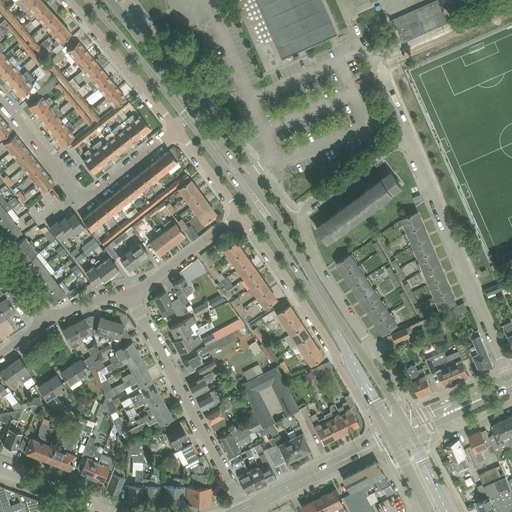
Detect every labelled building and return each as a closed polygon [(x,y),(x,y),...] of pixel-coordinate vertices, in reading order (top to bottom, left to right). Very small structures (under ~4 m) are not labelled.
[(34,0),(16,0),(15,1),(23,10),(34,0)] [(47,6),(41,0),(34,0),(23,10),(31,18),(35,15),(36,15),(47,6)] [(235,0),(241,13),(267,72),(308,54),(305,47),(339,31),(325,0),(235,0)] [(449,21),(439,0),(436,0),(391,20),(395,30),(397,29),(403,42),(449,22),(449,21)] [(55,15),(47,6),(36,15),(44,24),(55,15)] [(15,17),(7,8),(4,11),(12,20),(15,17)] [(63,24),(55,15),(44,24),(52,33),(63,24)] [(22,27),(15,17),(12,20),(19,29),(22,27)] [(6,19),(0,23),(0,35),(8,29),(5,26),(9,23),(6,19)] [(16,32),(9,23),(5,26),(8,29),(10,31),(13,35),(16,32)] [(61,43),(71,33),(63,24),(52,33),(57,39),(53,43),(56,46),(61,43)] [(30,36),(23,27),(22,27),(19,29),(27,39),(30,36)] [(23,40),(16,32),(13,35),(20,43),(23,40)] [(38,45),(30,36),(27,39),(35,48),(38,45)] [(29,47),(23,40),(20,43),(26,50),(29,47)] [(79,41),(67,51),(75,60),(86,51),(79,41)] [(46,55),(38,45),(35,48),(43,58),(46,55)] [(37,56),(29,47),(26,50),(33,59),(37,56)] [(61,72),(54,64),(65,54),(62,50),(47,62),(57,75),(61,72)] [(94,60),(86,51),(75,60),(83,69),(94,60)] [(0,74),(16,59),(12,55),(7,59),(4,56),(0,59),(0,74)] [(42,63),(37,56),(33,59),(39,66),(42,63)] [(0,74),(7,82),(19,71),(15,67),(19,63),(16,59),(0,74)] [(102,70),(94,60),(83,69),(78,73),(86,82),(102,70)] [(42,63),(39,66),(51,79),(54,76),(49,71),(42,63)] [(110,79),(102,70),(86,82),(94,91),(98,88),(99,88),(110,79)] [(14,89),(30,75),(26,71),(22,75),(19,71),(7,82),(14,89)] [(68,81),(61,72),(57,75),(65,84),(68,81)] [(21,97),(24,94),(33,86),(29,82),(33,78),(30,75),(14,89),(21,97)] [(46,93),(55,85),(62,93),(66,90),(59,82),(54,76),(51,79),(37,91),(40,95),(45,91),(46,93)] [(72,79),(68,81),(65,84),(73,94),(80,88),(72,79)] [(117,88),(110,79),(99,88),(106,97),(117,88)] [(33,86),(24,94),(28,99),(37,91),(33,86)] [(125,98),(117,88),(106,97),(114,107),(125,98)] [(72,98),(66,90),(62,93),(69,101),(72,98)] [(76,91),(73,94),(81,103),(84,100),(76,91)] [(48,104),(53,101),(50,97),(45,101),(42,96),(29,106),(36,114),(48,104)] [(79,106),(72,98),(69,101),(75,109),(79,106)] [(84,100),(81,103),(88,112),(92,110),(84,100)] [(130,103),(128,100),(127,100),(119,106),(122,109),(130,103)] [(42,122),(59,109),(56,105),(51,109),(48,104),(36,114),(42,122)] [(85,114),(79,106),(75,109),(82,117),(85,114)] [(112,113),(114,116),(122,109),(119,106),(112,113)] [(49,131),(61,121),(58,116),(62,113),(59,109),(42,122),(49,131)] [(99,119),(92,110),(88,112),(96,121),(99,119)] [(106,122),(114,116),(112,113),(103,119),(106,122)] [(92,122),(85,114),(82,117),(89,125),(92,122)] [(133,114),(128,117),(142,135),(150,128),(140,116),(136,119),(133,114)] [(128,125),(124,128),(134,141),(142,135),(128,117),(124,120),(128,125)] [(98,129),(106,122),(103,119),(95,125),(98,129)] [(3,120),(0,122),(0,138),(0,139),(11,129),(3,120)] [(55,139),(72,125),(69,121),(64,125),(61,121),(49,131),(55,139)] [(62,147),(74,137),(71,133),(75,129),(72,125),(55,139),(62,147)] [(90,135),(98,129),(95,125),(87,132),(90,135)] [(116,127),(112,130),(126,147),(134,141),(124,128),(120,132),(116,127)] [(126,147),(112,130),(108,133),(112,138),(108,141),(118,154),(126,147)] [(82,142),(90,135),(87,132),(79,138),(82,142)] [(15,134),(4,143),(10,152),(22,142),(15,134)] [(74,148),(81,142),(82,142),(79,138),(71,145),(74,148)] [(100,140),(96,143),(110,160),(118,154),(108,141),(104,145),(100,140)] [(22,142),(10,152),(17,160),(28,150),(22,142)] [(110,160),(96,143),(92,146),(96,151),(92,154),(102,167),(110,160)] [(102,167),(92,154),(88,149),(84,153),(88,157),(84,161),(94,173),(102,167)] [(28,150),(17,160),(23,168),(34,158),(28,150)] [(177,161),(168,150),(158,158),(167,169),(177,161)] [(34,158),(23,168),(29,176),(41,166),(34,158)] [(167,169),(158,158),(149,165),(158,176),(167,169)] [(158,176),(149,165),(139,173),(148,184),(158,176)] [(41,166),(29,176),(36,184),(47,174),(41,166)] [(401,187),(391,172),(381,179),(392,194),(401,187)] [(148,184),(139,173),(130,180),(139,192),(148,184)] [(186,173),(180,178),(177,180),(179,184),(181,183),(189,176),(186,173)] [(47,174),(36,184),(42,192),(54,183),(47,174)] [(190,179),(180,187),(178,188),(184,197),(196,188),(190,179)] [(392,194),(381,179),(370,188),(370,187),(365,190),(366,191),(354,200),(365,214),(392,194)] [(139,192),(130,180),(120,188),(129,199),(139,192)] [(170,191),(179,184),(177,180),(167,188),(170,191)] [(129,199),(120,188),(111,196),(120,207),(129,199)] [(160,199),(170,191),(167,188),(158,195),(160,199)] [(203,196),(196,188),(184,197),(191,205),(203,196)] [(0,216),(6,212),(10,208),(9,206),(0,194),(2,192),(0,190),(0,216)] [(151,207),(160,199),(158,195),(157,196),(148,203),(151,207)] [(120,207),(111,196),(102,203),(110,214),(120,207)] [(203,196),(191,205),(197,213),(209,204),(203,196)] [(326,220),(337,235),(365,214),(354,200),(343,208),(342,208),(338,211),(338,212),(326,220)] [(169,209),(166,205),(162,201),(152,209),(155,214),(163,208),(168,215),(171,213),(169,209)] [(110,214),(102,203),(92,211),(101,222),(110,214)] [(141,214),(151,207),(148,203),(147,204),(139,211),(141,214)] [(218,216),(215,213),(209,204),(197,213),(203,222),(206,225),(218,216)] [(101,222),(92,211),(83,219),(91,230),(101,222)] [(132,222),(141,214),(139,211),(129,218),(132,222)] [(417,211),(404,217),(402,218),(402,220),(421,262),(417,264),(420,272),(424,270),(441,308),(455,302),(453,298),(454,297),(451,288),(449,289),(447,285),(449,284),(445,276),(444,277),(442,272),(443,271),(440,263),(438,264),(436,259),(438,259),(434,250),(433,251),(431,246),(432,245),(429,237),(427,238),(425,233),(427,233),(423,224),(422,225),(420,220),(421,220),(417,211)] [(0,227),(2,230),(13,221),(6,212),(0,216),(0,227)] [(68,215),(65,217),(75,230),(76,230),(77,232),(82,228),(84,231),(86,229),(84,226),(80,221),(74,213),(69,217),(68,215)] [(75,230),(65,217),(61,220),(59,218),(56,220),(67,234),(68,235),(73,232),(75,234),(77,232),(76,230),(75,230)] [(122,229),(132,222),(129,218),(120,226),(122,229)] [(184,235),(176,223),(174,224),(170,219),(163,224),(167,229),(176,241),(184,235)] [(50,222),(47,224),(53,232),(59,240),(64,236),(66,237),(68,235),(67,234),(56,220),(52,224),(50,222)] [(337,235),(326,220),(317,227),(328,242),(337,235)] [(9,239),(20,231),(13,221),(2,230),(9,239)] [(185,223),(181,226),(186,232),(192,240),(199,236),(193,228),(191,225),(190,225),(188,227),(185,223)] [(113,237),(122,229),(120,226),(110,233),(113,237)] [(43,233),(47,237),(52,234),(48,229),(43,233)] [(167,229),(159,235),(168,247),(176,241),(167,229)] [(128,235),(124,231),(118,236),(122,240),(128,235)] [(103,244),(113,237),(110,233),(101,241),(103,244)] [(47,237),(51,242),(55,238),(52,234),(47,237)] [(159,235),(151,241),(160,253),(168,247),(159,235)] [(18,254),(32,242),(30,240),(28,241),(25,236),(10,248),(13,251),(15,249),(18,254)] [(116,245),(122,240),(118,236),(113,240),(116,245)] [(91,246),(97,241),(94,237),(87,242),(91,246)] [(99,244),(97,241),(91,246),(93,249),(99,244)] [(235,241),(224,249),(227,255),(225,256),(228,261),(230,259),(242,250),(235,241)] [(37,251),(33,246),(35,245),(32,242),(18,254),(22,258),(20,260),(22,263),(37,251)] [(91,246),(87,242),(81,247),(84,251),(91,246)] [(112,247),(109,243),(105,247),(114,259),(119,255),(112,247)] [(148,254),(140,243),(130,250),(141,264),(148,259),(146,256),(148,254)] [(93,249),(91,246),(84,251),(87,254),(93,249)] [(76,247),(70,252),(73,256),(79,251),(76,247)] [(141,264),(130,250),(127,252),(121,257),(129,269),(131,267),(133,269),(141,264)] [(249,260),(242,250),(230,259),(237,268),(249,260)] [(81,253),(75,258),(78,261),(84,257),(81,253)] [(114,273),(119,269),(108,254),(105,256),(107,259),(102,262),(113,277),(116,275),(114,273)] [(397,325),(363,273),(359,266),(351,254),(337,263),(338,263),(339,263),(342,267),(340,267),(345,275),(347,274),(349,278),(348,279),(353,287),(354,286),(357,290),(356,291),(361,298),(362,297),(365,302),(364,303),(369,310),(370,309),(373,313),(371,314),(376,322),(378,321),(380,325),(379,326),(384,333),(397,325)] [(31,274),(42,265),(35,256),(24,265),(31,274)] [(244,278),(256,270),(249,260),(237,268),(244,278)] [(96,263),(93,265),(95,267),(95,268),(104,280),(109,277),(110,279),(113,277),(102,262),(97,266),(96,263)] [(39,283),(50,275),(42,265),(31,274),(39,283)] [(104,280),(95,268),(95,267),(93,265),(88,269),(87,267),(84,269),(95,284),(100,280),(101,282),(104,280)] [(263,279),(256,270),(244,278),(251,288),(263,279)] [(46,293),(57,284),(50,275),(39,283),(46,293)] [(184,277),(173,283),(180,297),(175,299),(183,314),(189,311),(184,301),(188,299),(185,294),(191,291),(184,277)] [(263,279),(251,288),(257,297),(269,289),(263,279)] [(61,289),(66,285),(62,280),(57,284),(46,293),(54,302),(65,294),(61,289)] [(486,296),(509,286),(506,280),(503,281),(483,290),(486,296)] [(223,293),(233,286),(230,282),(224,286),(220,288),(223,293)] [(236,284),(233,286),(223,293),(226,297),(230,295),(239,288),(236,284)] [(9,288),(3,293),(11,304),(18,299),(9,288)] [(276,299),(269,289),(257,297),(264,307),(270,303),(276,299)] [(183,314),(175,299),(171,301),(165,291),(154,297),(161,310),(160,310),(163,317),(174,311),(178,317),(183,314)] [(3,293),(0,294),(0,309),(5,316),(15,309),(11,304),(3,293)] [(221,295),(209,301),(212,307),(224,301),(221,295)] [(193,309),(197,316),(209,309),(208,302),(193,309)] [(448,309),(452,316),(467,310),(464,302),(448,309)] [(289,306),(277,314),(278,314),(282,321),(294,313),(289,306)] [(267,315),(262,318),(266,324),(274,319),(273,317),(278,314),(277,314),(275,310),(267,315)] [(298,319),(294,313),(282,321),(286,327),(298,319)] [(107,337),(111,320),(91,314),(91,315),(93,328),(94,334),(95,334),(107,337)] [(93,328),(91,315),(74,323),(80,336),(90,332),(92,335),(94,334),(93,328)] [(191,316),(170,327),(176,340),(190,332),(192,331),(189,325),(194,323),(191,316)] [(298,319),(286,327),(290,334),(303,326),(298,319)] [(131,339),(123,325),(123,324),(111,320),(107,337),(118,341),(117,346),(131,339)] [(80,336),(74,323),(63,329),(72,348),(79,344),(76,339),(80,336)] [(303,326),(290,334),(297,344),(309,336),(303,326)] [(253,329),(257,337),(261,334),(257,327),(253,329)] [(392,334),(396,343),(410,336),(407,328),(392,334)] [(493,365),(478,328),(470,331),(476,345),(470,347),(480,370),(481,370),(482,371),(487,369),(487,367),(493,365)] [(179,353),(201,342),(202,342),(195,329),(176,340),(173,341),(179,353)] [(183,357),(182,358),(184,362),(185,364),(185,365),(187,368),(188,369),(188,370),(189,369),(191,371),(195,369),(194,366),(199,364),(203,361),(199,355),(217,345),(219,348),(237,338),(233,330),(216,339),(205,345),(183,357)] [(205,345),(216,339),(213,333),(202,339),(205,345)] [(314,343),(309,336),(297,344),(302,351),(314,343)] [(137,350),(132,341),(131,339),(117,346),(117,349),(115,350),(117,354),(110,358),(113,363),(137,350)] [(255,340),(249,345),(255,354),(262,349),(255,340)] [(265,340),(259,344),(263,351),(269,347),(265,340)] [(318,350),(314,343),(302,351),(306,358),(318,350)] [(101,355),(98,351),(96,344),(88,349),(87,349),(91,355),(93,359),(99,356),(101,355)] [(454,354),(447,357),(457,381),(465,378),(464,376),(468,375),(469,376),(469,377),(470,376),(466,367),(463,361),(469,359),(462,344),(456,346),(458,352),(454,354)] [(147,369),(142,360),(137,350),(113,363),(115,367),(124,363),(124,362),(126,361),(129,366),(132,372),(129,373),(123,376),(121,377),(124,382),(147,369)] [(323,356),(318,350),(306,358),(311,365),(323,356)] [(273,352),(267,356),(270,362),(276,358),(273,352)] [(96,367),(93,359),(91,355),(85,359),(91,368),(92,368),(96,367)] [(27,369),(19,357),(10,364),(19,377),(22,382),(31,376),(27,369)] [(431,360),(427,362),(428,365),(432,374),(433,374),(433,373),(437,371),(444,387),(445,387),(444,385),(448,383),(449,385),(457,381),(447,357),(446,357),(446,358),(433,364),(431,360)] [(91,368),(85,359),(82,360),(81,358),(71,365),(79,377),(89,370),(88,369),(91,368)] [(200,374),(217,365),(213,358),(196,367),(200,374)] [(333,367),(329,360),(317,366),(320,374),(333,367)] [(227,371),(223,362),(217,365),(221,374),(227,371)] [(19,377),(10,364),(0,371),(0,372),(8,383),(9,383),(13,389),(17,386),(13,380),(18,376),(19,377)] [(416,364),(407,366),(409,372),(417,370),(416,364)] [(79,377),(71,365),(61,371),(69,384),(79,377)] [(108,371),(105,366),(97,370),(98,371),(101,381),(106,378),(103,373),(108,371)] [(268,376),(282,404),(293,398),(277,366),(270,370),(268,370),(271,375),(268,376)] [(433,392),(428,380),(429,380),(426,374),(423,368),(419,370),(419,372),(411,375),(413,381),(420,398),(429,394),(428,392),(432,390),(433,392)] [(137,381),(140,386),(143,391),(131,398),(133,402),(158,389),(153,379),(147,369),(124,382),(122,383),(125,387),(128,385),(134,382),(137,381)] [(195,395),(209,387),(205,381),(212,377),(210,372),(189,383),(195,395)] [(56,374),(47,380),(56,393),(61,401),(70,396),(64,387),(65,387),(56,374)] [(111,388),(106,378),(101,381),(104,392),(111,388)] [(241,384),(257,416),(262,427),(267,425),(273,422),(252,379),(241,384)] [(56,393),(47,380),(38,386),(46,399),(47,399),(52,407),(56,404),(51,396),(56,393)] [(111,396),(125,389),(125,387),(122,383),(111,388),(104,392),(105,396),(107,403),(113,400),(111,396)] [(168,409),(163,399),(158,389),(133,402),(128,405),(130,407),(134,405),(135,407),(142,403),(145,407),(149,404),(150,406),(151,407),(146,409),(148,414),(144,416),(141,418),(141,419),(143,422),(168,409)] [(219,400),(214,390),(197,399),(202,409),(210,405),(216,402),(215,402),(219,400)] [(354,412),(351,406),(355,404),(349,394),(344,396),(347,401),(342,403),(343,404),(337,407),(342,418),(347,429),(348,428),(350,429),(352,427),(353,426),(358,423),(352,413),(354,412)] [(110,411),(107,403),(105,396),(102,404),(100,411),(110,411)] [(33,399),(34,400),(35,405),(37,405),(42,404),(40,397),(33,399)] [(100,411),(102,404),(98,402),(95,399),(91,410),(97,416),(100,411)] [(113,400),(107,403),(110,411),(111,413),(112,412),(118,409),(113,400)] [(227,400),(217,406),(216,402),(210,405),(212,409),(204,413),(210,423),(214,430),(230,421),(223,409),(230,406),(227,400)] [(18,401),(11,405),(15,410),(22,408),(23,408),(20,404),(18,401)] [(347,429),(342,418),(337,407),(334,403),(332,404),(330,405),(330,407),(330,409),(331,410),(324,414),(325,416),(324,416),(334,436),(337,435),(339,435),(341,433),(342,432),(347,429)] [(334,436),(324,416),(318,419),(315,412),(310,415),(305,405),(299,409),(305,419),(311,416),(315,424),(312,426),(314,430),(316,433),(318,432),(323,442),(329,439),(330,439),(333,438),(333,437),(334,436)] [(14,448),(15,448),(23,427),(16,425),(22,408),(15,410),(0,413),(0,420),(7,423),(1,439),(4,440),(3,444),(9,446),(9,447),(13,449),(14,448)] [(173,418),(168,409),(143,422),(131,429),(122,434),(125,437),(149,424),(158,420),(160,425),(161,425),(173,418)] [(310,449),(309,448),(305,440),(307,439),(300,425),(299,425),(295,418),(290,414),(286,416),(285,416),(290,420),(297,436),(290,439),(298,455),(299,455),(301,455),(303,454),(304,452),(310,449)] [(257,416),(246,421),(249,426),(252,432),(257,430),(262,427),(257,416)] [(119,417),(112,420),(114,425),(121,421),(119,417)] [(70,418),(68,423),(74,426),(77,420),(70,418)] [(70,469),(74,459),(76,455),(70,452),(73,443),(75,443),(83,423),(78,420),(77,420),(74,426),(72,433),(59,465),(70,469)] [(494,435),(489,437),(492,445),(496,454),(500,453),(499,447),(506,444),(507,448),(511,446),(511,439),(510,435),(504,420),(503,421),(501,420),(498,421),(497,423),(493,425),(495,432),(493,433),(494,435)] [(126,431),(121,421),(114,425),(119,434),(126,431)] [(24,435),(19,447),(25,450),(25,452),(36,456),(47,426),(48,424),(43,422),(36,440),(24,435)] [(172,428),(169,430),(155,437),(158,442),(168,437),(175,450),(182,446),(179,440),(187,436),(181,425),(172,430),(172,428)] [(61,434),(56,447),(46,444),(52,428),(47,426),(36,456),(59,465),(72,433),(69,432),(67,436),(61,434)] [(230,431),(218,438),(223,448),(250,434),(250,433),(252,432),(249,426),(241,430),(239,427),(230,431)] [(268,428),(260,432),(262,436),(270,432),(268,428)] [(481,430),(469,435),(473,445),(472,445),(473,448),(479,462),(485,459),(481,450),(492,445),(489,437),(486,430),(485,430),(482,432),(481,430)] [(239,446),(245,443),(252,439),(250,434),(223,448),(228,457),(240,451),(241,450),(239,446)] [(91,478),(100,458),(99,457),(103,448),(102,446),(99,445),(97,446),(92,444),(95,438),(89,435),(83,452),(87,454),(81,472),(86,474),(86,476),(91,478)] [(298,455),(290,439),(283,442),(280,435),(273,438),(281,452),(282,451),(287,461),(293,458),(295,458),(298,457),(298,455)] [(287,461),(282,451),(281,452),(273,438),(269,440),(271,443),(273,445),(266,448),(275,467),(287,461)] [(128,439),(127,455),(133,455),(132,461),(143,462),(143,451),(144,440),(128,439)] [(466,456),(464,450),(463,450),(459,441),(459,440),(446,445),(447,447),(446,448),(447,452),(449,452),(450,453),(451,453),(458,470),(470,466),(466,457),(466,456)] [(183,464),(185,463),(198,457),(190,443),(176,451),(183,464)] [(276,477),(267,458),(264,453),(260,455),(265,466),(260,469),(266,482),(276,477)] [(248,470),(248,469),(240,454),(229,459),(246,492),(256,487),(248,470)] [(496,454),(490,457),(494,468),(501,465),(496,454)] [(111,469),(115,458),(107,455),(105,460),(100,458),(91,478),(97,480),(97,479),(103,481),(108,468),(111,469)] [(198,504),(199,474),(198,474),(198,457),(185,463),(185,467),(195,467),(194,474),(193,474),(192,486),(187,486),(187,489),(187,503),(193,503),(193,504),(198,504)] [(260,469),(254,458),(249,460),(252,468),(248,470),(248,469),(248,470),(256,487),(266,482),(260,469)] [(390,484),(381,467),(377,460),(364,467),(372,482),(376,491),(390,484)] [(118,493),(124,478),(125,477),(119,475),(122,467),(123,463),(117,461),(116,464),(112,472),(106,488),(118,493)] [(510,487),(511,486),(511,469),(509,462),(501,465),(510,487)] [(511,490),(510,487),(501,465),(479,474),(483,483),(488,496),(483,498),(477,501),(482,511),(500,511),(511,507),(511,490)] [(142,486),(141,502),(145,502),(160,502),(161,484),(162,467),(160,467),(156,467),(154,467),(154,475),(150,475),(150,478),(146,478),(142,478),(142,486)] [(369,484),(372,482),(364,467),(344,478),(351,493),(360,488),(365,497),(367,496),(369,495),(367,489),(371,487),(369,484)] [(141,502),(142,486),(142,478),(142,470),(135,469),(135,485),(129,485),(128,501),(141,502)] [(205,474),(199,474),(198,504),(203,504),(203,503),(209,503),(210,487),(205,486),(205,474)] [(182,503),(183,489),(183,478),(173,477),(173,485),(161,484),(160,502),(182,503)] [(488,496),(483,483),(477,486),(483,498),(488,496)] [(0,501),(2,507),(10,504),(4,487),(0,485),(0,501)] [(375,511),(367,496),(365,497),(360,488),(351,493),(344,496),(348,503),(351,511),(352,511),(375,511)] [(340,511),(347,511),(336,489),(325,494),(333,510),(338,507),(340,511)] [(45,507),(43,502),(24,494),(23,495),(29,511),(45,507)] [(327,511),(333,510),(325,494),(314,500),(319,511),(327,511)] [(306,511),(319,511),(314,500),(303,505),(306,511)] [(24,511),(20,501),(15,503),(11,505),(13,511),(24,511)] [(61,511),(60,508),(44,502),(46,511),(61,511)]
